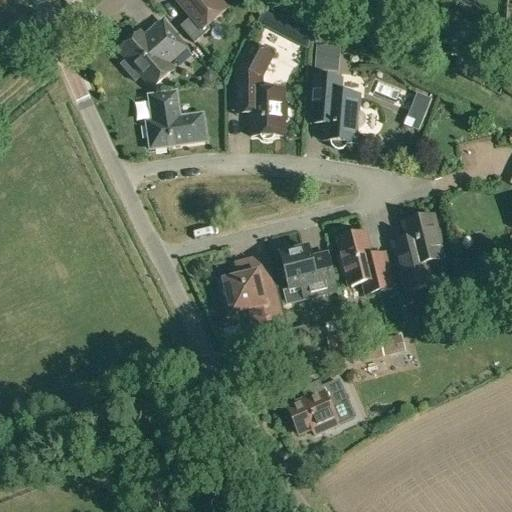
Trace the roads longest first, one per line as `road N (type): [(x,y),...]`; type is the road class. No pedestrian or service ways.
road 1 (residential): [(158,260),(363,207),(374,200),(374,179),(249,160),(204,160),(118,178)]
road 2 (unclassified): [(302,511),(259,453),(158,260)]
road 3 (unclassified): [(118,178),(57,44)]
